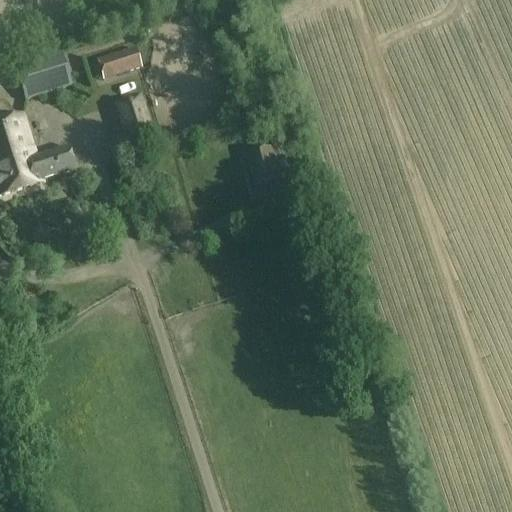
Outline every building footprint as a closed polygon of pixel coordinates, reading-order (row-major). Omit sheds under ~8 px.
[(0,62),(18,57),(11,38),(0,41),(0,62)] [(119,78),(141,70),(135,51),(112,59),(119,78)] [(27,100),(69,87),(60,55),(17,68),(27,100)] [(111,105),(126,150),(154,141),(139,95),(111,105)] [(38,158),(23,115),(0,122),(0,194),(41,181),(74,170),(67,149),(38,158)] [(254,186),(280,179),(273,155),(280,154),(277,142),(270,144),(271,148),(246,155),(254,186)]
